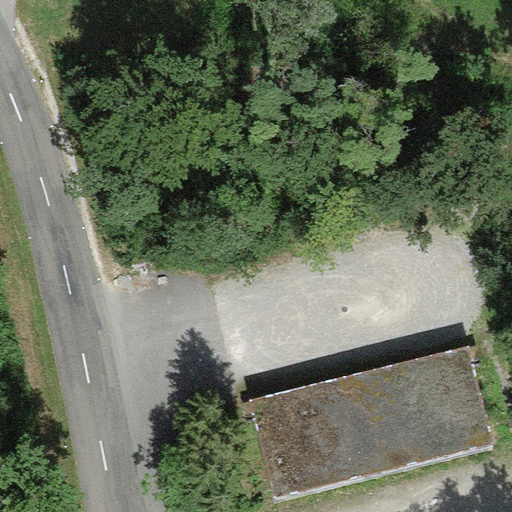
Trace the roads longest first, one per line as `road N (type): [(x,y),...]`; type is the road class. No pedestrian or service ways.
road 1 (tertiary): [(0,103),(81,373),(104,511)]
road 2 (track): [(81,373),(353,316),(491,305)]
